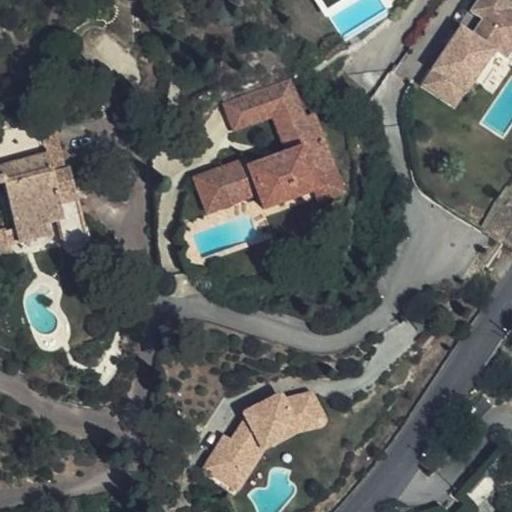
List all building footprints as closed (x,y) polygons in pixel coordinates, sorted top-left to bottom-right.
[(315,0),(328,19),(358,0),(323,0),(322,1),(320,0),(315,0)] [(474,31),(460,22),(431,66),(433,68),(466,89),(476,77),(488,58),(496,45),(508,54),(511,47),(511,5),(511,4),(511,1),(511,0),(474,0),(470,8),(483,16),(474,31)] [(488,58),(476,77),(484,82),(497,64),(488,58)] [(455,106),(466,89),(433,68),(422,84),(455,106)] [(226,106),(287,82),(283,73),(223,97),(226,106)] [(302,118),(287,82),(226,106),(235,129),(273,114),(288,151),(249,166),(246,160),(219,171),(233,204),(258,194),(264,209),(317,187),(319,187),(315,177),(335,168),(313,113),(302,118)] [(50,174),(41,133),(37,119),(0,128),(0,175),(4,174),(5,181),(7,182),(8,185),(50,174)] [(55,130),(41,133),(50,174),(52,178),(66,174),(55,130)] [(344,191),(335,168),(315,177),(319,187),(317,187),(322,199),(344,191)] [(233,204),(219,171),(194,180),(208,214),(233,204)] [(52,178),(50,174),(8,185),(7,186),(19,234),(19,235),(48,228),(83,219),(72,173),(66,174),(52,178)] [(19,235),(19,234),(11,235),(10,232),(0,234),(0,256),(2,263),(17,259),(15,248),(51,239),(48,228),(19,235)] [(204,466),(235,487),(262,447),(297,429),(319,425),(322,422),(322,415),(310,392),(283,399),(280,394),(245,412),(247,417),(233,437),(225,433),(204,466)]
